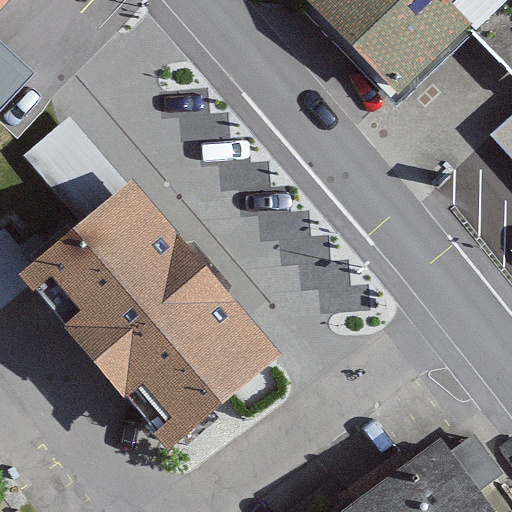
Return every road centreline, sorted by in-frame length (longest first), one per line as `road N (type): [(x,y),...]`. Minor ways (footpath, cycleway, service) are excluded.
road 1 (tertiary): [(464,304),(211,0)]
road 2 (residential): [(464,304),(204,511)]
road 3 (residential): [(128,511),(0,369)]
